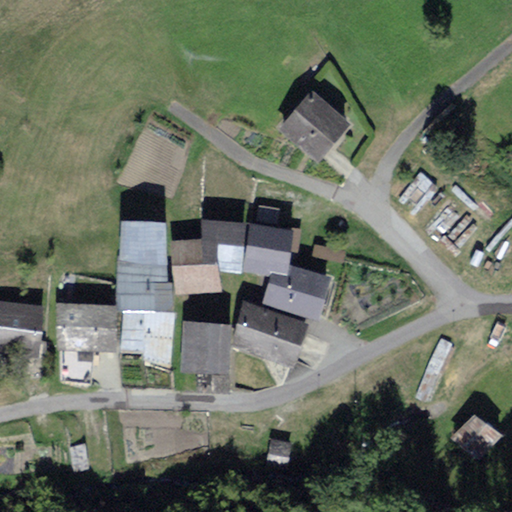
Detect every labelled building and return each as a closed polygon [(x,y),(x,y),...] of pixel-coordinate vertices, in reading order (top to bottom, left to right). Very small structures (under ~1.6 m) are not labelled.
[(348,124),(313,93),(284,125),(319,156),(348,124)] [(164,221),(124,222),(125,257),(165,256),(164,221)] [(200,262),(216,262),(216,267),(244,267),(244,221),(200,221),(200,240),(200,262)] [(267,270),(268,265),(275,267),(285,269),(286,264),(293,230),(254,222),(245,266),(267,270)] [(176,288),(217,288),(216,267),(216,262),(200,262),(200,240),(176,240),(176,288)] [(119,257),(120,283),(166,282),(165,256),(125,257),(119,257)] [(319,313),(328,273),(286,264),(285,269),(275,267),(267,302),(319,313)] [(172,304),(171,282),(166,282),(120,283),(120,305),(172,304)] [(41,308),(0,302),(0,346),(35,351),(41,308)] [(305,323),(250,303),(236,342),(291,361),(305,323)] [(114,305),(61,305),(61,345),(114,346),(114,305)] [(126,310),(124,346),(147,347),(146,359),(170,360),(172,313),(126,310)] [(187,321),(185,367),(200,368),(227,369),(229,324),(187,321)] [(230,369),(227,369),(200,368),(199,388),(229,389),(230,369)] [(498,434),(476,414),(456,436),(478,456),(498,434)] [(288,444),(273,441),(270,457),(286,460),(288,444)]
